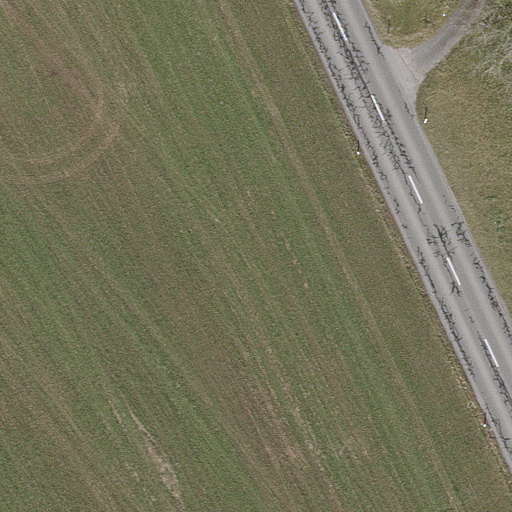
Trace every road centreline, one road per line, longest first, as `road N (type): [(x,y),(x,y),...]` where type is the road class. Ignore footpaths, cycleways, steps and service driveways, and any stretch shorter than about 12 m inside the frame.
road 1 (tertiary): [(511,393),(329,0)]
road 2 (track): [(369,86),(455,41),(476,0)]
